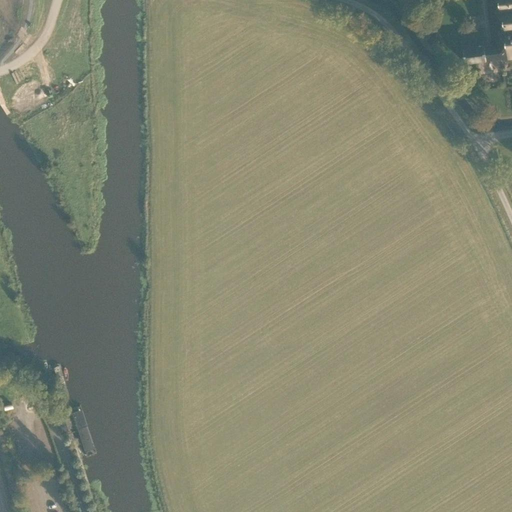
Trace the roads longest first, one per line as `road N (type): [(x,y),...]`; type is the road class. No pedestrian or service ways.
road 1 (unclassified): [(511,212),(392,29),(346,0)]
road 2 (unclassified): [(85,511),(52,423),(0,371)]
